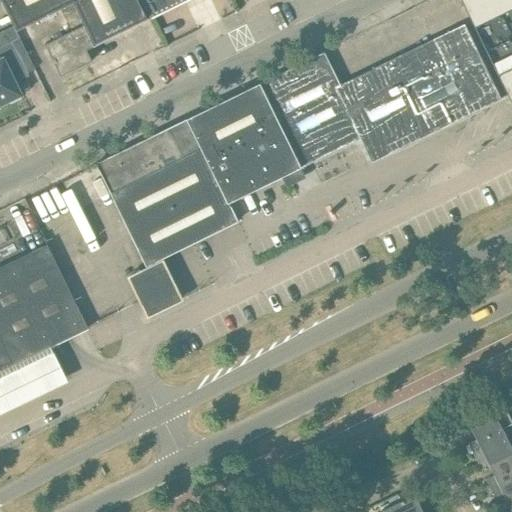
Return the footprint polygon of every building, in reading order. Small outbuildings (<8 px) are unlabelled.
[(152,18),(143,0),(0,0),(16,32),(18,31),(29,26),(62,10),(76,3),(96,45),(152,18)] [(143,0),(152,18),(188,0),(143,0)] [(511,0),(460,0),(504,88),(511,104),(511,0)] [(86,50),(96,45),(76,3),(62,10),(72,31),(45,44),(60,76),(91,61),(86,50)] [(500,99),(464,25),(340,85),(324,52),(95,164),(146,267),(238,221),(228,202),(360,138),(372,162),(500,99)] [(18,31),(23,43),(29,40),(32,32),(29,26),(18,31)] [(26,70),(12,40),(0,46),(0,105),(21,95),(12,77),(26,70)] [(0,370),(88,328),(74,301),(47,245),(0,267),(0,370)] [(54,361),(0,387),(0,425),(69,392),(54,361)] [(481,469),(489,465),(511,453),(511,450),(501,429),(511,423),(511,422),(506,411),(471,428),(476,439),(468,443),(481,469)] [(498,505),(506,501),(511,498),(511,453),(489,465),(494,475),(486,479),(498,505)] [(421,511),(413,495),(380,511),(421,511)]
